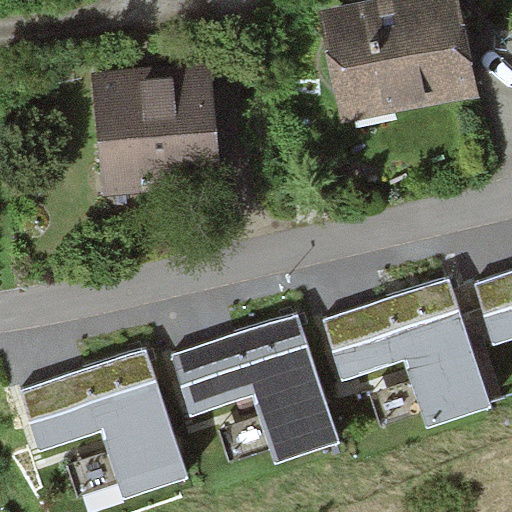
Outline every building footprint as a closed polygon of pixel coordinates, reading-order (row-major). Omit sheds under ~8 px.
[(320,0),(343,114),(481,87),(464,0),(320,0)] [(154,57),(93,63),(104,186),(223,175),(211,52),(154,57)] [(511,264),(478,276),(495,327),(511,321),(511,264)] [(377,295),(326,312),(344,363),(403,342),(427,412),(493,389),(451,269),(377,295)] [(224,329),(173,347),(191,397),(250,376),(275,446),(340,423),(299,303),(224,329)] [(74,365),(23,382),(40,433),(100,412),(124,482),(190,459),(149,339),(74,365)]
